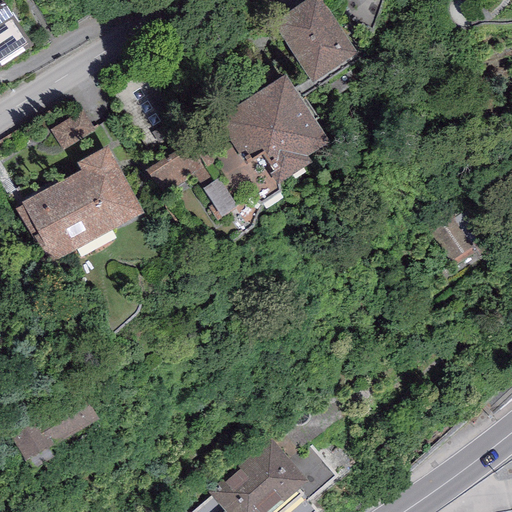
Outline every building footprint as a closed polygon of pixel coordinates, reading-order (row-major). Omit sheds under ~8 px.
[(2,0),(0,0),(0,61),(31,40),(2,0)] [(322,0),(301,0),(270,21),(311,81),(356,50),(322,0)] [(216,118),(239,153),(242,151),(247,159),(263,148),(273,163),(268,166),(278,180),(312,157),(307,150),(329,136),(286,71),(216,118)] [(80,169),(14,203),(45,262),(143,212),(107,144),(75,161),(80,169)] [(207,168),(222,193),(236,185),(221,159),(207,168)] [(440,193),(412,212),(446,262),(473,244),(471,241),(500,222),(483,197),(455,215),(440,193)] [(71,371),(0,411),(0,419),(13,442),(15,441),(25,458),(97,417),(71,371)] [(270,435),(208,489),(228,511),(268,511),(297,487),(309,500),(338,475),(312,445),(292,461),(270,435)]
